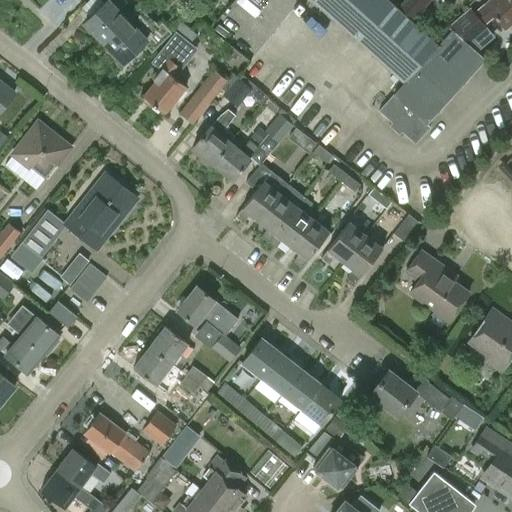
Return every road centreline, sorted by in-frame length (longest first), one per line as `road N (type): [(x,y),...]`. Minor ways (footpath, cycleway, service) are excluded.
road 1 (unknown): [(511,55),(426,134),(386,142),(351,126),(267,19)]
road 2 (residential): [(0,469),(189,236)]
road 3 (residential): [(189,236),(184,205),(168,180),(0,46)]
road 4 (residential): [(360,360),(189,236)]
